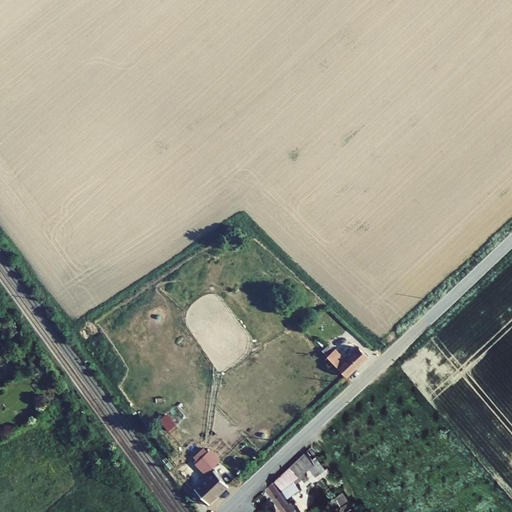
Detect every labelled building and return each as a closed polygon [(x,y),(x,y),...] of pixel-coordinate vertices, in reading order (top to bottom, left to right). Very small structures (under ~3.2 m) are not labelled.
[(329,348),(320,357),(345,384),(367,363),(360,354),(346,367),(341,361),(338,364),(334,360),(338,357),(329,348)] [(207,482),(211,478),(217,472),(208,463),(203,468),(200,465),(195,469),(207,482)] [(293,471),(287,477),(297,488),(304,483),(293,471)] [(287,477),(276,488),(285,498),(297,488),(287,477)] [(218,484),(211,478),(207,482),(193,495),(209,511),(233,490),(223,479),(218,484)] [(276,488),(264,499),(275,511),(291,511),(296,509),(285,498),(276,488)]
